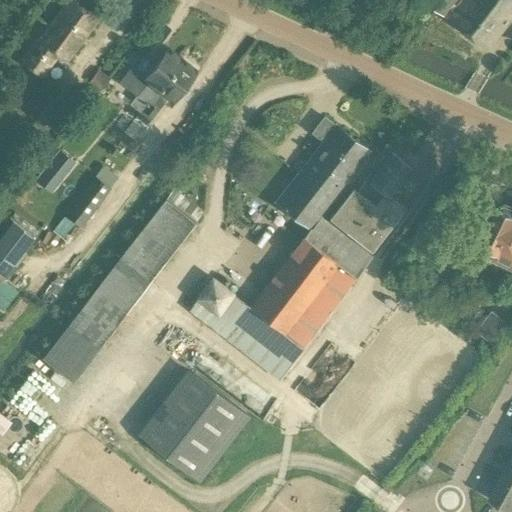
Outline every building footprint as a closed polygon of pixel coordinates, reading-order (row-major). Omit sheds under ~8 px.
[(66,60),(97,18),(71,0),(68,0),(39,39),(37,37),(19,60),(42,76),(58,54),(66,60)] [(511,0),(427,0),(427,1),(444,15),(451,7),(456,11),(450,18),(489,49),(511,18),(511,0)] [(130,103),(140,111),(180,60),(165,49),(144,76),(149,80),(130,103)] [(195,72),(180,60),(140,111),(141,111),(136,116),(146,124),(169,95),(174,99),(195,72)] [(99,90),(108,78),(97,70),(88,81),(99,90)] [(233,294),(234,293),(213,277),(197,297),(198,298),(189,309),(278,378),(334,305),(372,255),(319,215),(370,150),(335,123),(334,124),(325,116),(312,132),(322,140),(275,201),(310,228),(249,307),(233,294)] [(413,167),(402,159),(389,149),(358,190),(353,187),(329,217),(371,250),(405,207),(391,196),(413,167)] [(58,150),(36,178),(49,188),(71,160),(70,159),(58,150)] [(110,188),(94,176),(65,214),(81,226),(110,188)] [(162,195),(40,359),(71,382),(193,218),(162,195)] [(479,219),(472,236),(482,240),(481,242),(490,246),(498,250),(494,259),(511,267),(511,210),(511,209),(505,206),(499,209),(498,208),(490,224),(479,219)] [(9,217),(0,228),(0,271),(5,276),(35,237),(9,217)] [(0,308),(2,310),(17,290),(1,278),(0,279),(0,308)] [(508,325),(492,311),(476,331),(493,344),(508,325)] [(199,481),(248,413),(184,367),(134,435),(199,481)] [(511,460),(510,459),(500,478),(511,484),(511,460)] [(511,510),(511,484),(500,478),(489,498),(511,510)]
